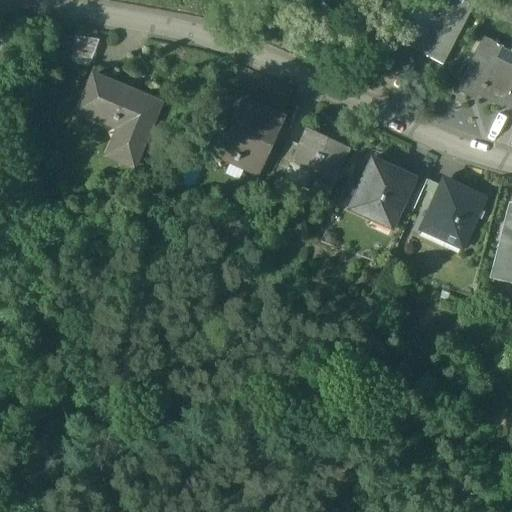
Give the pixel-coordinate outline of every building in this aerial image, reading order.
[(437,21),(431,19),(424,33),(404,22),(393,42),(408,50),(398,69),(428,85),(438,66),(439,67),(474,1),(472,0),(424,0),(443,10),(437,21)] [(27,46),(15,26),(6,32),(18,52),(27,46)] [(18,52),(6,32),(0,35),(0,43),(9,58),(18,52)] [(94,65),(100,40),(78,35),(72,60),(94,65)] [(75,39),(50,36),(47,59),(72,63),(75,39)] [(393,42),(386,38),(375,58),(397,69),(398,69),(408,50),(393,42)] [(484,41),(456,96),(467,101),(470,96),(498,111),(501,105),(511,84),(511,76),(492,66),(500,49),(484,41)] [(0,63),(9,58),(0,43),(0,63)] [(160,103),(91,76),(79,107),(125,125),(112,159),(134,168),(160,103)] [(511,84),(501,105),(511,110),(511,84)] [(277,120),(240,103),(229,124),(233,125),(227,138),(221,135),(212,151),(232,160),(231,161),(236,163),(237,162),(260,173),(269,152),(264,149),(277,120)] [(348,148),(306,129),(297,146),(283,179),(325,198),(348,148)] [(280,157),(272,175),(283,179),(297,146),(287,141),(280,157)] [(280,157),(269,152),(260,173),(270,178),(272,175),(280,157)] [(415,181),(372,160),(347,209),(372,221),(375,215),(394,224),(415,181)] [(484,200),(442,181),(439,188),(426,217),(420,231),(462,250),(484,200)] [(439,188),(426,182),(412,211),(426,217),(439,188)] [(511,209),(510,209),(493,275),(511,279),(511,209)]
